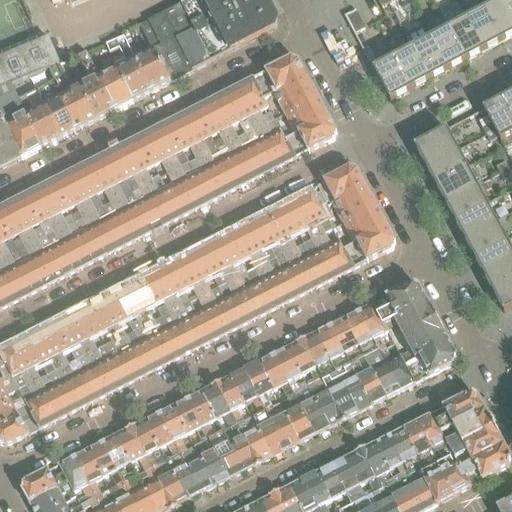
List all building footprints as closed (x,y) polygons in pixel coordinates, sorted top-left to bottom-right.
[(278,25),(264,0),(195,0),(181,7),(212,66),(275,33),(278,25)] [(436,4),(433,0),(424,0),(429,8),(436,4)] [(511,18),(504,3),(486,12),(483,6),(503,45),(511,39),(511,18)] [(483,6),(465,16),(485,54),(503,45),(483,6)] [(212,66),(181,7),(141,28),(154,53),(151,55),(169,88),(212,66)] [(367,30),(358,11),(347,17),(356,35),(363,32),(367,30)] [(407,20),(402,11),(395,14),(399,23),(407,20)] [(399,23),(395,14),(388,18),(392,27),(399,23)] [(465,16),(447,26),(467,64),(485,54),(465,16)] [(447,26),(429,35),(449,73),(467,64),(447,26)] [(0,92),(49,72),(60,67),(55,55),(77,46),(71,32),(50,41),(49,41),(40,45),(0,62),(0,92)] [(429,35),(411,45),(431,83),(449,73),(429,35)] [(169,88),(151,55),(135,63),(125,39),(122,41),(150,97),(169,88)] [(150,97),(122,41),(116,44),(106,48),(110,57),(120,52),(124,59),(114,65),(117,72),(134,106),(150,97)] [(411,45),(393,54),(413,93),(415,92),(415,91),(431,83),(411,45)] [(134,106),(117,72),(107,77),(99,60),(101,59),(97,52),(91,54),(88,55),(116,115),(134,106)] [(393,54),(370,66),(391,105),(413,93),(393,54)] [(116,115),(88,55),(87,55),(77,59),(84,75),(85,74),(90,85),(81,90),(97,125),(116,115)] [(307,80),(299,66),(292,63),(254,83),(264,103),(274,98),(273,98),(307,80)] [(97,125),(81,90),(72,95),(65,81),(66,80),(60,67),(49,72),(54,84),(76,135),(97,125)] [(18,102),(37,93),(54,84),(49,72),(0,92),(0,117),(1,121),(22,163),(42,153),(18,102)] [(318,100),(307,80),(273,98),(274,98),(284,118),(318,100)] [(269,111),(264,103),(254,83),(239,90),(260,130),(275,123),(271,116),(263,120),(261,115),(269,111)] [(76,135),(54,84),(37,93),(44,109),(43,109),(59,144),(76,135)] [(260,130),(239,90),(224,98),(240,126),(247,122),(253,134),(260,130)] [(59,144),(43,109),(44,109),(37,93),(18,102),(42,153),(59,144)] [(240,126),(224,98),(209,105),(231,145),(238,141),(232,130),(240,126)] [(511,98),(503,103),(511,118),(511,98)] [(328,120),(318,100),(284,118),(295,138),(328,120)] [(495,133),(499,140),(505,151),(511,147),(511,118),(503,103),(484,113),(491,126),(495,133)] [(231,145),(209,105),(195,113),(211,140),(218,137),(221,142),(214,145),(218,152),(224,148),(231,145)] [(211,140),(195,113),(181,120),(203,159),(218,152),(214,145),(212,141),(205,145),(204,144),(211,140)] [(0,174),(22,163),(1,121),(0,117),(0,174)] [(203,159),(181,120),(167,127),(183,155),(190,151),(196,163),(203,159)] [(295,163),(334,143),(337,136),(328,120),(295,138),(285,143),(295,163)] [(295,163),(285,143),(281,134),(273,138),(273,137),(280,133),(275,123),(260,130),(282,170),(295,163)] [(491,126),(482,131),(486,138),(495,133),(491,126)] [(183,155),(167,127),(153,134),(174,174),(189,166),(185,159),(178,163),(175,159),(183,155)] [(282,170),(260,130),(253,134),(259,145),(252,149),(267,177),(282,170)] [(447,133),(415,150),(426,170),(458,153),(447,133)] [(495,133),(486,138),(490,145),(499,140),(495,133)] [(174,174),(153,134),(139,141),(154,169),(162,165),(168,177),(174,174)] [(154,169),(139,141),(124,149),(146,189),(153,185),(160,181),(159,178),(151,182),(147,173),(154,169)] [(267,177),(252,149),(245,153),(238,141),(231,145),(253,185),(267,177)] [(253,185),(231,145),(224,148),(218,152),(221,159),(229,155),(231,160),(223,163),(239,192),(253,185)] [(146,189),(124,149),(111,156),(133,196),(146,189)] [(223,163),(221,159),(218,152),(203,159),(217,185),(224,199),(239,192),(223,163)] [(458,153),(426,170),(428,173),(436,188),(468,171),(458,153)] [(108,185),(118,203),(125,200),(129,198),(133,196),(111,156),(97,163),(108,185)] [(217,185),(203,159),(196,163),(202,174),(194,178),(210,207),(224,199),(217,185)] [(108,185),(97,163),(83,170),(103,210),(104,210),(98,198),(105,194),(111,206),(118,203),(108,185)] [(505,165),(496,170),(500,177),(509,172),(505,165)] [(210,207),(194,178),(191,180),(189,175),(193,173),(189,166),(174,174),(180,185),(196,214),(210,207)] [(103,210),(83,170),(68,178),(72,185),(90,217),(103,210)] [(468,171),(436,188),(446,206),(478,189),(468,171)] [(511,178),(509,172),(500,177),(504,184),(511,179),(511,178)] [(331,208),(333,207),(367,189),(359,174),(350,173),(318,189),(327,206),(329,205),(331,208)] [(196,214),(180,185),(174,174),(168,177),(174,189),(166,193),(182,221),(196,214)] [(90,217),(72,185),(68,178),(53,185),(69,213),(76,209),(79,214),(72,218),(76,225),(90,217)] [(69,213),(53,185),(40,192),(61,232),(76,225),(72,218),(71,218),(64,222),(62,217),(69,213)] [(182,221),(166,193),(159,197),(153,185),(146,189),(167,229),(182,221)] [(167,229),(146,189),(133,196),(137,203),(140,201),(142,205),(139,207),(154,235),(167,229)] [(378,210),(367,189),(333,207),(344,227),(378,210)] [(478,189),(446,206),(455,224),(487,207),(478,189)] [(40,192),(25,200),(40,227),(47,239),(61,232),(40,192)] [(328,220),(324,212),(313,192),(297,200),(318,240),(326,236),(336,231),(333,224),(329,226),(327,221),(328,220)] [(139,207),(137,203),(133,196),(129,198),(134,209),(131,211),(125,200),(118,203),(139,243),(154,235),(139,207)] [(25,200),(11,207),(32,246),(47,239),(40,227),(25,200)] [(318,240),(297,200),(283,207),(298,236),(305,231),(306,233),(299,237),(305,247),(318,240)] [(139,243),(118,203),(111,206),(117,218),(113,220),(107,208),(104,210),(103,210),(107,217),(110,222),(125,250),(139,243)] [(11,207),(0,212),(0,220),(18,254),(26,250),(32,246),(11,207)] [(298,236),(283,207),(270,214),(291,254),(305,247),(299,237),(292,241),(291,239),(298,236)] [(487,207),(455,224),(465,242),(497,225),(487,207)] [(125,250),(110,222),(103,225),(100,220),(107,217),(103,210),(90,217),(111,257),(125,250)] [(388,230),(378,210),(344,227),(354,247),(388,230)] [(291,254),(270,214),(256,221),(277,262),(291,254)] [(90,217),(76,225),(82,236),(98,264),(111,257),(90,217)] [(18,254),(0,220),(0,253),(4,261),(18,254)] [(277,262),(256,221),(241,228),(262,269),(277,262)] [(82,236),(76,225),(61,232),(83,272),(98,264),(82,236)] [(497,225),(465,242),(475,260),(506,243),(497,225)] [(262,269),(241,228),(226,236),(241,265),(249,261),(255,272),(262,269)] [(393,253),(396,245),(388,230),(354,247),(344,252),(355,272),(393,253)] [(83,272),(61,232),(47,239),(68,279),(83,272)] [(241,265),(226,236),(213,243),(234,283),(240,280),(234,268),(241,265)] [(355,272),(344,252),(342,248),(344,247),(340,240),(338,241),(339,243),(332,247),(326,236),(318,240),(339,281),(355,272)] [(68,279),(47,239),(32,246),(54,286),(68,279)] [(339,281),(318,240),(305,247),(310,256),(316,253),(317,255),(311,258),(326,287),(339,281)] [(234,283),(213,243),(198,250),(213,279),(220,275),(223,280),(215,284),(219,291),(234,283)] [(511,253),(506,243),(475,260),(484,278),(511,264),(511,263),(511,253)] [(54,286),(32,246),(26,250),(32,261),(25,265),(41,293),(54,286)] [(326,287),(311,258),(303,262),(301,258),(308,254),(309,257),(310,256),(305,247),(291,254),(312,294),(326,287)] [(213,279),(198,250),(183,258),(205,299),(212,295),(206,283),(213,279)] [(41,293),(25,265),(18,254),(4,261),(26,301),(41,293)] [(312,294),(291,254),(277,262),(280,268),(287,265),(289,269),(282,273),(297,302),(312,294)] [(205,299),(183,258),(170,265),(185,294),(192,290),(198,302),(191,305),(187,298),(191,306),(205,299)] [(26,301),(4,261),(0,263),(0,270),(3,276),(0,277),(0,287),(11,308),(26,301)] [(297,302),(282,273),(280,268),(277,262),(262,269),(283,309),(297,302)] [(511,263),(511,264),(484,278),(493,293),(492,293),(494,296),(511,286),(511,263)] [(155,273),(176,313),(191,306),(187,298),(185,294),(170,265),(155,273)] [(283,309),(262,269),(255,272),(248,276),(251,283),(259,279),(261,284),(253,288),(269,316),(283,309)] [(176,313),(155,273),(141,280),(156,308),(163,305),(165,309),(159,313),(163,321),(170,317),(169,316),(176,313)] [(269,316),(253,288),(246,291),(244,287),(251,283),(248,276),(240,280),(234,283),(255,324),(269,316)] [(156,308),(141,280),(127,287),(148,327),(155,324),(149,313),(156,308)] [(255,324),(234,283),(219,291),(221,295),(229,291),(233,298),(226,302),(241,331),(255,324)] [(511,286),(494,296),(505,316),(511,312),(511,286)] [(0,314),(11,308),(0,287),(0,314)] [(148,327),(127,287),(112,294),(128,323),(135,320),(137,324),(130,328),(134,335),(141,331),(148,327)] [(384,326),(427,305),(420,290),(412,288),(374,307),(384,326)] [(241,331),(226,302),(218,306),(216,301),(223,297),(221,295),(219,291),(212,295),(205,299),(225,339),(241,331)] [(128,323),(112,294),(98,302),(120,342),(126,339),(120,327),(128,323)] [(225,339),(205,299),(191,306),(196,317),(212,345),(225,339)] [(120,342),(98,302),(84,309),(99,337),(106,334),(112,345),(120,342)] [(448,344),(427,305),(384,326),(388,334),(398,329),(411,354),(402,359),(405,365),(448,344)] [(212,345),(196,317),(191,306),(176,313),(198,353),(212,345)] [(389,336),(388,334),(384,326),(374,307),(359,315),(381,355),(387,352),(381,340),(389,336)] [(99,337),(84,309),(70,316),(91,356),(98,353),(92,342),(99,337)] [(198,353),(176,313),(169,316),(170,317),(175,327),(176,328),(168,331),(184,360),(198,353)] [(381,355),(359,315),(345,322),(366,362),(381,355)] [(91,356),(70,316),(55,324),(70,352),(78,348),(84,359),(91,356)] [(366,362),(345,322),(331,329),(352,370),(366,362)] [(70,352),(55,324),(41,331),(62,371),(69,367),(63,356),(70,352)] [(184,360),(168,331),(161,335),(155,324),(148,327),(169,367),(184,360)] [(169,367),(148,327),(141,331),(147,342),(140,345),(134,335),(140,346),(156,374),(169,367)] [(352,370),(331,329),(316,337),(331,365),(338,377),(352,370)] [(42,367),(44,371),(48,378),(62,371),(41,331),(27,338),(42,367)] [(140,346),(134,335),(127,339),(126,339),(120,342),(141,382),(156,374),(140,346)] [(331,365),(316,337),(302,344),(323,384),(338,377),(331,365)] [(42,367),(27,338),(12,346),(33,386),(41,382),(37,374),(35,370),(42,367)] [(141,382),(120,342),(112,345),(105,349),(127,389),(141,382)] [(323,384),(302,344),(288,351),(303,380),(310,376),(314,383),(308,386),(310,390),(323,384)] [(455,368),(457,360),(448,344),(405,365),(416,388),(455,368)] [(33,386),(12,346),(0,351),(0,355),(8,370),(14,381),(21,377),(28,389),(33,386)] [(98,353),(91,356),(113,396),(127,389),(105,349),(98,353)] [(303,380),(288,351),(274,358),(295,398),(307,392),(305,387),(298,390),(295,384),(303,380)] [(416,388),(405,365),(402,359),(393,363),(387,352),(381,355),(366,362),(387,402),(416,388)] [(113,396),(91,356),(84,359),(77,363),(82,372),(88,368),(90,371),(83,375),(98,404),(113,396)] [(295,398),(274,358),(260,366),(274,394),(281,390),(287,402),(295,398)] [(387,402),(366,362),(352,370),(373,409),(387,402)] [(98,404),(83,375),(82,372),(77,363),(76,363),(76,364),(69,367),(62,371),(83,411),(98,404)] [(274,394),(260,366),(245,373),(266,413),(273,410),(266,398),(274,394)] [(0,391),(16,384),(14,381),(8,370),(0,373),(0,391)] [(373,409),(352,370),(338,377),(345,373),(347,377),(340,381),(359,417),(373,409)] [(83,411),(62,371),(48,378),(55,389),(70,418),(83,411)] [(266,413),(245,373),(230,381),(246,409),(253,405),(258,413),(250,417),(252,421),(260,417),(266,413)] [(359,417),(340,381),(332,385),(330,381),(338,377),(323,384),(345,424),(359,417)] [(48,378),(41,382),(33,386),(54,426),(70,418),(55,389),(48,378)] [(246,409),(230,381),(216,388),(237,428),(244,425),(238,413),(246,409)] [(20,393),(16,384),(0,391),(0,412),(23,400),(20,393)] [(345,424),(323,384),(310,390),(309,391),(312,396),(319,392),(323,398),(315,402),(331,431),(345,424)] [(54,426),(33,386),(28,389),(20,393),(23,400),(31,415),(41,433),(54,426)] [(237,428),(216,388),(202,395),(217,424),(225,419),(228,426),(221,431),(223,435),(237,428)] [(315,402),(312,396),(309,391),(307,392),(295,398),(316,439),(331,431),(315,402)] [(217,424),(202,395),(188,402),(209,442),(216,439),(210,427),(217,424)] [(316,439),(295,398),(287,402),(293,413),(287,417),(302,446),(316,439)] [(441,433),(484,411),(478,400),(471,398),(433,417),(441,433)] [(0,430),(31,415),(23,400),(0,412),(0,430)] [(209,442),(188,402),(174,410),(189,438),(197,434),(203,445),(209,442)] [(302,446),(287,417),(279,421),(276,415),(283,411),(280,406),(273,410),(266,413),(287,453),(302,446)] [(189,438),(174,410),(160,417),(181,456),(187,453),(181,442),(189,438)] [(451,453),(495,430),(484,411),(441,433),(451,453)] [(287,453),(266,413),(260,417),(265,428),(258,432),(274,460),(287,453)] [(41,433),(31,415),(0,430),(0,448),(6,451),(41,433)] [(181,456),(160,417),(145,424),(160,453),(168,448),(172,455),(174,460),(181,456)] [(451,453),(441,433),(433,417),(418,425),(439,464),(446,460),(453,456),(451,453)] [(274,460),(258,432),(252,421),(245,425),(244,425),(237,428),(259,468),(274,460)] [(160,453),(145,424),(131,431),(153,471),(166,464),(164,460),(160,453)] [(439,464),(418,425),(403,432),(424,472),(439,464)] [(259,468),(237,428),(223,435),(226,440),(234,435),(238,442),(229,446),(245,475),(259,468)] [(505,450),(495,430),(451,453),(453,456),(455,460),(455,462),(460,471),(472,465),(505,450)] [(153,471),(131,431),(117,439),(132,467),(140,464),(146,475),(153,471)] [(424,472),(403,432),(389,439),(411,478),(424,472)] [(245,475),(229,446),(226,440),(223,435),(216,439),(209,442),(231,482),(245,475)] [(132,467),(117,439),(103,446),(124,486),(131,483),(135,481),(133,476),(128,479),(124,471),(132,467)] [(411,478),(389,439),(375,446),(390,475),(392,478),(396,486),(402,483),(411,478)] [(231,482),(209,442),(203,445),(195,449),(197,454),(201,460),(217,489),(231,482)] [(124,486),(103,446),(88,453),(103,482),(111,478),(117,489),(124,486)] [(390,475),(375,446),(361,453),(382,492),(387,490),(396,486),(392,478),(384,482),(382,479),(390,475)] [(217,489),(201,460),(194,465),(190,458),(197,454),(195,449),(187,453),(181,456),(202,497),(217,489)] [(471,491),(509,470),(511,462),(505,450),(472,465),(460,471),(471,491)] [(103,482),(88,453),(73,461),(95,501),(102,497),(96,486),(103,482)] [(382,492),(361,453),(347,461),(362,489),(369,485),(373,492),(365,496),(367,500),(371,498),(382,492)] [(202,497),(181,456),(174,460),(167,464),(170,469),(173,475),(188,504),(202,497)] [(460,471),(455,462),(455,460),(438,468),(455,499),(471,491),(460,471)] [(95,501),(73,461),(59,468),(64,477),(68,485),(75,497),(83,492),(86,499),(79,503),(81,508),(95,501)] [(362,489),(347,461),(333,468),(353,506),(367,500),(365,496),(364,497),(360,489),(362,489)] [(188,504),(173,475),(165,479),(162,473),(170,469),(167,464),(166,464),(153,471),(174,511),(188,504)] [(333,468),(319,475),(333,504),(346,497),(352,508),(354,507),(353,506),(333,468)] [(455,499),(438,468),(422,477),(426,484),(439,508),(455,499)] [(172,511),(174,511),(153,471),(146,475),(138,479),(141,483),(148,480),(151,486),(144,490),(155,511),(172,511)] [(29,505),(68,485),(64,477),(54,482),(49,473),(25,485),(23,493),(29,505)] [(333,504),(319,475),(304,483),(318,511),(327,511),(325,508),(333,504)] [(431,511),(439,508),(426,484),(416,489),(411,478),(402,483),(418,511),(431,511)] [(155,511),(144,490),(136,494),(131,483),(124,486),(138,511),(155,511)] [(318,511),(304,483),(291,490),(301,511),(318,511)] [(418,511),(402,483),(396,486),(387,490),(390,495),(391,498),(398,494),(399,497),(392,500),(398,511),(418,511)] [(51,511),(66,505),(62,498),(65,496),(68,497),(71,503),(77,500),(75,497),(68,485),(29,505),(32,511),(51,511)] [(138,511),(124,486),(117,489),(110,493),(112,498),(120,494),(123,501),(116,504),(119,511),(138,511)] [(301,511),(291,490),(275,498),(281,511),(301,511)] [(398,511),(392,500),(385,504),(383,499),(390,495),(387,490),(382,492),(371,498),(378,511),(398,511)] [(119,511),(116,504),(108,508),(105,502),(112,498),(110,493),(102,497),(95,501),(100,511),(119,511)] [(281,511),(275,498),(261,505),(264,511),(281,511)] [(378,511),(371,498),(367,500),(353,506),(354,507),(355,506),(357,511),(364,511),(367,511),(378,511)] [(100,511),(95,501),(81,508),(83,511),(86,511),(91,510),(92,511),(100,511)]
